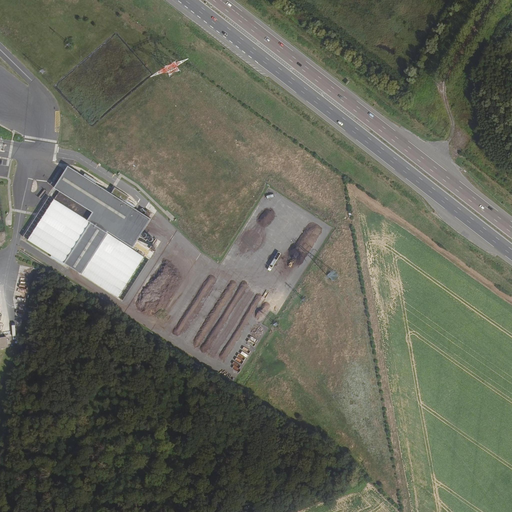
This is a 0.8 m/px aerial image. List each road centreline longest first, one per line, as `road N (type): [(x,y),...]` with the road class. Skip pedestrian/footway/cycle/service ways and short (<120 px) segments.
road 1 (motorway): [(188,0),(511,252)]
road 2 (motorway): [(511,229),(215,0)]
